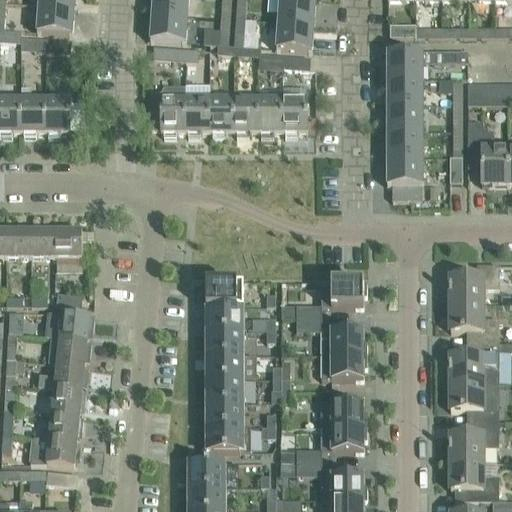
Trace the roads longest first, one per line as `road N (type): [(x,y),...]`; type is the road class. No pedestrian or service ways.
road 1 (residential): [(155,190),(125,511)]
road 2 (residential): [(408,511),(409,236)]
road 3 (residential): [(354,236),(356,0)]
road 4 (residential): [(155,190),(230,202),(299,231),(354,236)]
road 5 (residential): [(128,187),(120,0)]
road 6 (residential): [(0,187),(128,187)]
